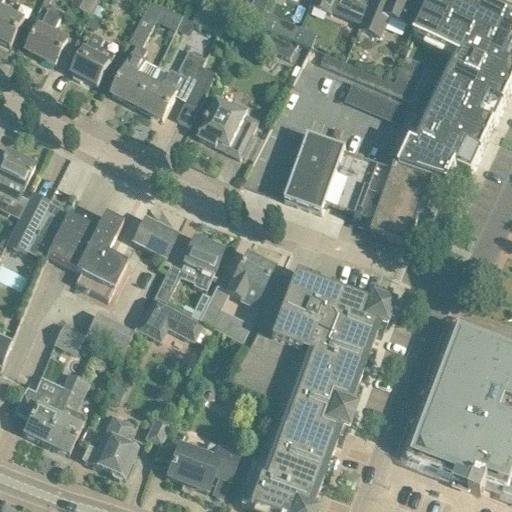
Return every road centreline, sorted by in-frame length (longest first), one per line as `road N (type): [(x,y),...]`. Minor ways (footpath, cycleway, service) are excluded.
road 1 (residential): [(440,294),(131,163),(0,96)]
road 2 (residential): [(358,511),(440,294)]
road 3 (residential): [(440,294),(482,258),(511,195)]
